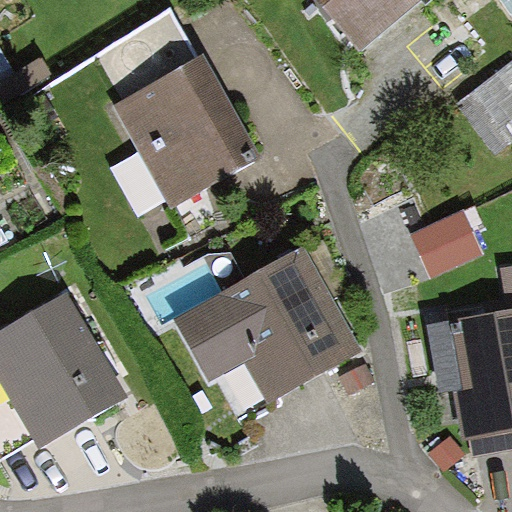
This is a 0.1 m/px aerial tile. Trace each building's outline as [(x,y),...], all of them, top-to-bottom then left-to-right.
[(316,0),(361,55),(428,0),(316,0)] [(261,164),(206,62),(119,109),(175,211),(229,182),(261,164)] [(0,82),(0,94),(4,104),(49,82),(39,63),(0,82)] [(511,78),(504,69),(466,103),(497,139),(511,125),(511,78)] [(429,272),(456,263),(444,228),(417,237),(429,272)] [(303,260),(182,331),(214,385),(244,368),(270,412),(362,359),(335,314),(303,260)] [(432,336),(443,403),(457,400),(465,448),(511,439),(511,271),(503,273),(511,323),(432,336)] [(127,405),(66,299),(0,336),(0,408),(8,404),(38,456),(127,405)]
